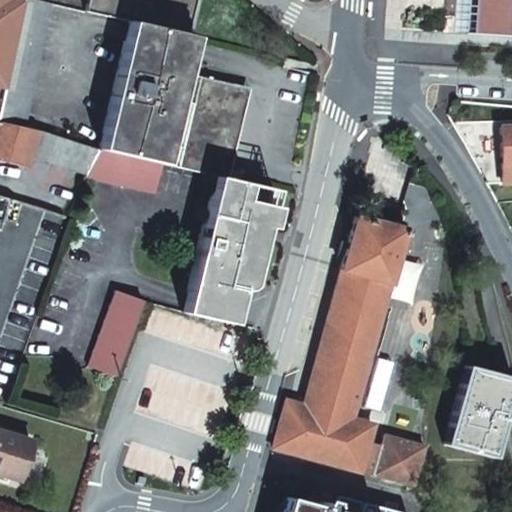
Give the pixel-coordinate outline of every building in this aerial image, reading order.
[(0,126),(15,131),(26,133),(42,62),(55,5),(34,0),(27,0),(0,124),(0,126)] [(0,0),(0,124),(27,0),(0,0)] [(137,25),(190,37),(197,0),(91,0),(88,13),(130,23),(137,25)] [(399,0),(396,33),(511,39),(511,19),(511,0),(399,0)] [(215,178),(222,179),(242,88),(181,74),(190,37),(137,25),(130,23),(101,151),(164,166),(215,178)] [(89,175),(101,151),(26,133),(15,131),(0,126),(0,162),(28,170),(31,161),(89,175)] [(501,186),(511,184),(511,128),(498,129),(501,186)] [(157,196),(164,166),(101,151),(89,175),(87,179),(157,196)] [(215,178),(197,254),(206,257),(255,272),(261,249),(262,242),(256,241),(264,208),(270,209),(275,191),(222,179),(215,178)] [(262,242),(270,209),(264,208),(256,241),(262,242)] [(417,467),(424,444),(385,433),(381,445),(368,442),(373,424),(354,418),(404,230),(357,216),(319,353),(306,404),(288,399),(275,447),(412,485),(417,467)] [(224,327),(229,306),(218,303),(220,295),(225,297),(228,294),(231,293),(234,293),(237,293),(241,294),(244,294),(246,293),(249,292),(250,289),(252,285),(255,272),(206,257),(197,254),(182,317),(224,327)] [(132,305),(133,301),(114,294),(111,301),(131,309),(132,305)] [(131,309),(111,301),(87,365),(111,373),(114,363),(131,309)] [(141,308),(132,305),(131,309),(114,363),(111,373),(116,375),(141,308)] [(509,392),(511,392),(511,377),(467,365),(446,442),(495,456),(501,438),(497,437),(509,392)] [(0,470),(17,475),(28,437),(0,428),(0,470)] [(394,511),(366,504),(363,511),(344,511),(345,508),(325,502),(323,507),(290,498),(285,511),(394,511)]
